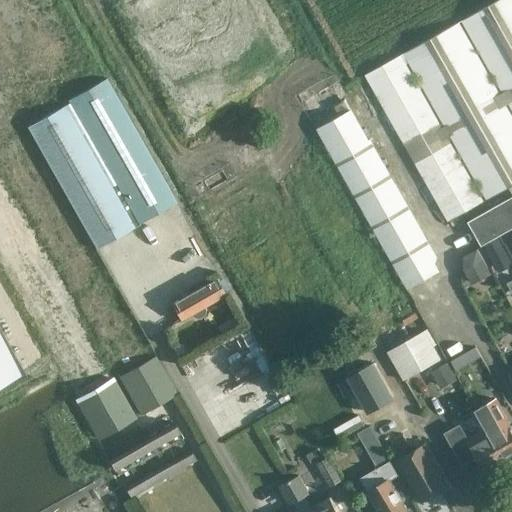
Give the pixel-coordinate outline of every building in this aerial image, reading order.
[(459,23),(400,55),(365,75),(447,221),(483,201),(423,96),(427,95),(486,199),(511,184),(511,117),(505,105),(508,103),(511,109),(511,0),(497,0),(461,21),(502,92),(499,93),(459,23)] [(27,127),(96,250),(136,227),(136,226),(178,203),(109,78),(72,99),(73,100),(27,127)] [(320,115),(342,96),(330,82),(308,101),(320,115)] [(350,110),(339,116),(316,129),(407,289),(439,270),(434,262),(436,258),(369,139),(368,141),(350,110)] [(511,196),(467,221),(481,245),(510,229),(511,231),(511,196)] [(497,236),(478,248),(492,273),(511,261),(502,245),(497,236)] [(478,248),(460,258),(464,267),(461,268),(471,285),(492,273),(478,248)] [(204,309),(203,308),(225,295),(215,278),(170,304),(180,321),(191,315),(192,316),(195,318),(199,318),(202,317),(204,313),(204,309)] [(0,385),(25,371),(0,326),(0,385)] [(387,352),(403,380),(440,358),(424,331),(387,352)] [(475,346),(450,361),(456,371),(481,356),(475,346)] [(177,394),(155,356),(115,378),(137,418),(177,394)] [(446,362),(431,371),(441,388),(456,379),(446,362)] [(347,377),(367,411),(391,397),(372,363),(347,377)] [(473,411),(483,428),(501,458),(511,451),(511,434),(504,420),(505,419),(494,399),(473,411)] [(359,414),(333,429),(337,435),(362,420),(359,414)] [(183,438),(173,421),(108,459),(113,469),(115,468),(118,474),(183,438)] [(482,469),(501,458),(483,428),(462,440),(454,424),(439,432),(452,458),(466,450),(471,460),(475,457),(482,469)] [(422,500),(448,485),(425,444),(399,459),(422,500)] [(318,448),(307,455),(311,463),(323,456),(318,448)] [(130,498),(196,460),(189,449),(124,487),(130,498)] [(339,479),(326,456),(313,463),(326,486),(339,479)] [(390,460),(359,477),(379,511),(404,511),(407,510),(389,480),(398,475),(390,460)] [(289,480),(305,511),(338,511),(329,496),(310,507),(304,496),(309,494),(299,475),(289,480)] [(305,511),(289,480),(278,487),(289,506),(293,503),(298,511),(305,511)]
